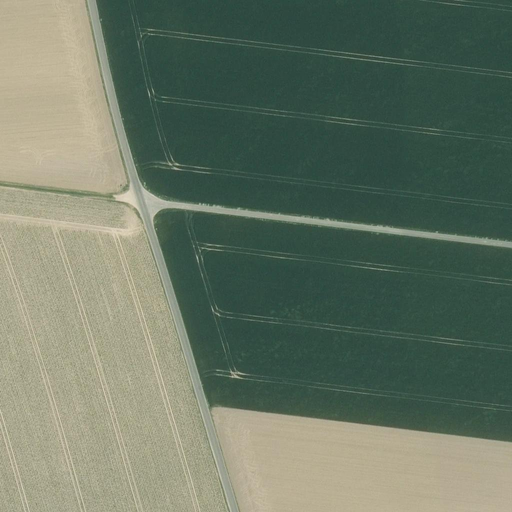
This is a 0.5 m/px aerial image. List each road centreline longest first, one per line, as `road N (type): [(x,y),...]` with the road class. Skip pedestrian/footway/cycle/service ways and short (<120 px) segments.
road 1 (unclassified): [(233,511),(139,200),(91,0)]
road 2 (track): [(511,245),(139,200)]
road 3 (track): [(0,184),(139,200)]
